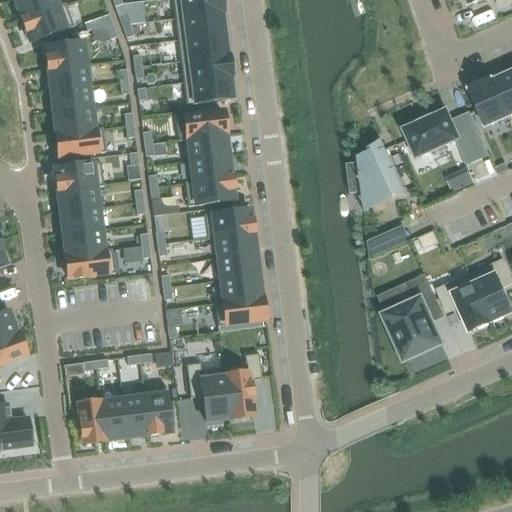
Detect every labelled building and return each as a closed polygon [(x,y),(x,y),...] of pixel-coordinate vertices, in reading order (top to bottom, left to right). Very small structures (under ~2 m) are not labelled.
[(53,0),(19,0),(14,2),(21,23),(65,6),(57,8),(53,0)] [(119,0),(110,0),(114,9),(122,6),(119,0)] [(171,0),(174,21),(222,15),(222,16),(224,15),(222,0),(171,0)] [(511,0),(466,0),(469,7),(488,0),(496,0),(499,9),(511,4),(511,0)] [(65,6),(21,23),(29,44),(73,28),(65,6)] [(222,15),(174,21),(177,42),(225,36),(222,16),(222,15)] [(108,16),(101,19),(105,30),(112,28),(108,16)] [(125,16),(118,18),(122,29),(129,27),(125,16)] [(129,27),(122,29),(126,40),(133,38),(129,27)] [(112,28),(105,30),(109,42),(117,39),(112,28)] [(225,36),(177,42),(180,64),(227,58),(227,57),(225,36)] [(82,44),(44,49),(47,72),(85,67),(82,44)] [(140,56),(132,57),(133,70),(142,69),(140,56)] [(227,58),(180,64),(183,86),(230,80),(230,81),(232,80),(229,57),(227,57),(227,58)] [(85,67),(47,72),(50,94),(88,89),(85,67)] [(142,69),(133,70),(135,82),(143,81),(142,69)] [(126,71),(118,72),(119,84),(127,83),(126,71)] [(511,77),(511,75),(492,83),(491,81),(489,82),(506,119),(511,116),(511,77)] [(230,80),(183,86),(186,108),(233,101),(230,81),(230,80)] [(486,129),(506,119),(489,82),(469,91),(486,129)] [(127,83),(119,84),(121,96),(129,95),(127,83)] [(88,89),(50,94),(53,115),(91,110),(88,89)] [(144,90),(136,91),(138,104),(146,103),(144,90)] [(91,110),(53,115),(56,137),(102,131),(102,130),(94,131),(91,110)] [(447,112),(402,131),(416,161),(456,143),(466,167),(488,157),(470,115),(452,123),(447,112)] [(222,114),(175,119),(178,142),(225,136),(222,114)] [(132,115),(123,116),(125,128),(133,127),(132,115)] [(133,127),(125,128),(126,140),(135,139),(133,127)] [(102,131),(56,137),(59,160),(105,154),(102,131)] [(150,133),(142,134),(143,146),(151,145),(150,133)] [(225,136),(178,142),(179,143),(187,142),(189,163),(227,158),(225,136)] [(369,154),(357,159),(363,199),(365,214),(394,204),(391,197),(407,196),(381,141),(369,151),(369,154)] [(151,145),(143,146),(145,159),(153,158),(151,145)] [(137,155),(129,156),(130,168),(138,167),(137,155)] [(192,184),(184,185),(184,186),(230,180),(227,158),(189,163),(192,184)] [(100,164),(53,170),(56,193),(103,187),(100,164)] [(505,165),(494,170),(498,177),(509,172),(505,165)] [(469,173),(463,176),(468,187),(474,184),(469,173)] [(155,177),(147,178),(149,190),(157,189),(155,177)] [(230,180),(184,186),(187,209),(233,203),(230,180)] [(103,187),(56,193),(59,214),(98,209),(95,189),(103,188),(103,187)] [(157,189),(149,190),(150,203),(159,202),(157,189)] [(141,192),(133,193),(135,205),(143,204),(141,192)] [(143,204),(135,205),(136,217),(144,216),(143,204)] [(98,209),(59,214),(62,236),(100,231),(98,209)] [(249,211),(203,217),(206,240),(252,234),(249,211)] [(100,231),(62,236),(65,258),(111,252),(111,251),(103,252),(100,231)] [(163,234),(155,235),(156,247),(164,246),(163,234)] [(252,234),(206,240),(206,241),(214,240),(217,261),(255,256),(252,234)] [(368,242),(366,243),(369,260),(370,259),(390,251),(384,235),(368,242)] [(147,236),(139,237),(140,249),(148,248),(147,236)] [(164,246),(156,247),(158,259),(166,258),(164,246)] [(148,248),(140,249),(142,261),(150,260),(148,248)] [(111,252),(65,258),(68,281),(74,280),(74,281),(85,279),(114,275),(111,252)] [(255,256),(217,261),(220,283),(258,278),(255,256)] [(491,324),(511,314),(511,312),(502,290),(511,285),(511,283),(503,262),(470,277),(491,324)] [(168,277),(160,278),(162,290),(170,289),(168,277)] [(413,304),(382,318),(404,364),(442,347),(427,313),(438,308),(425,277),(406,286),(413,304)] [(469,334),(491,324),(470,277),(437,292),(447,314),(458,309),(469,334)] [(222,303),(214,305),(214,306),(261,300),(258,278),(220,283),(222,303)] [(170,289),(162,290),(163,302),(171,301),(170,289)] [(261,300),(214,306),(217,328),(264,323),(261,300)] [(0,341),(16,336),(8,313),(0,315),(0,341)] [(175,327),(167,328),(167,329),(168,340),(169,340),(176,339),(175,327)] [(0,367),(25,359),(16,336),(0,341),(0,367)] [(150,356),(138,357),(139,365),(151,364),(150,356)] [(224,370),(222,371),(229,420),(253,417),(249,383),(261,381),(258,356),(244,358),(246,375),(225,378),(224,370)] [(138,357),(126,359),(127,367),(139,365),(138,357)] [(106,361),(94,363),(96,371),(108,370),(106,361)] [(94,363),(82,365),(84,373),(96,371),(94,363)] [(199,366),(185,367),(190,400),(202,399),(205,424),(229,420),(222,371),(200,374),(199,366)] [(165,388),(142,391),(148,437),(159,436),(159,435),(171,434),(166,396),(165,388)] [(142,399),(121,402),(126,440),(148,437),(142,391),(141,391),(142,399)] [(121,402),(100,404),(105,442),(126,440),(121,402)] [(100,404),(77,407),(77,410),(79,422),(80,428),(79,428),(80,439),(81,439),(82,445),(105,442),(100,404)] [(0,453),(3,453),(2,452),(31,448),(27,420),(18,421),(9,422),(9,419),(7,407),(0,407),(0,453)] [(79,422),(77,410),(70,411),(71,422),(79,422)]
